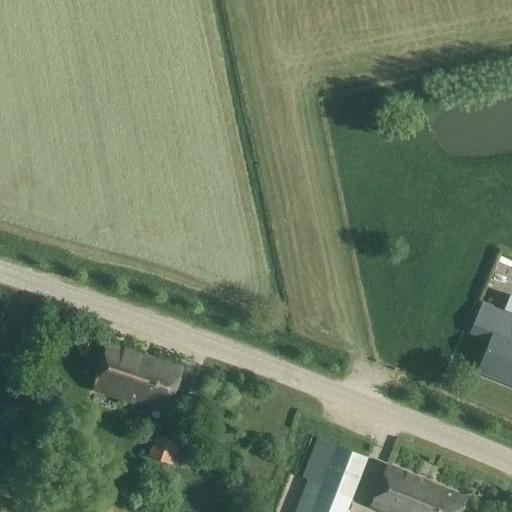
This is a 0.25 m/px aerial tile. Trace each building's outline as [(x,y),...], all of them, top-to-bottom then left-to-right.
[(483,303),(479,314),(471,333),(490,341),(477,372),(511,386),(511,296),(505,312),(483,303)] [(107,344),(92,390),(167,415),(182,369),(107,344)] [(190,469),(198,447),(180,443),(156,434),(149,454),(172,463),(190,469)] [(344,511),(366,458),(318,439),(302,478),(307,480),(294,511),(344,511)] [(370,507),(381,511),(461,511),(467,499),(388,466),(370,507)]
